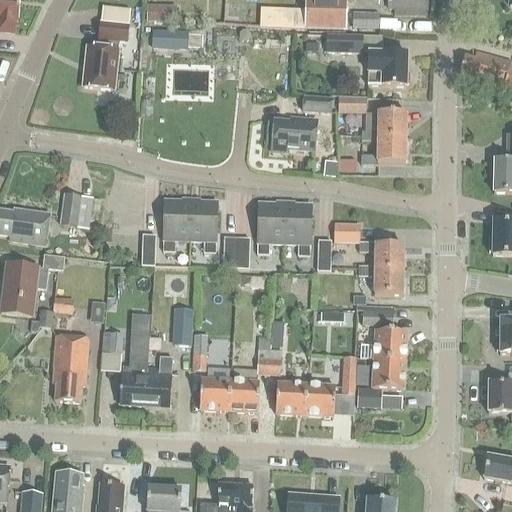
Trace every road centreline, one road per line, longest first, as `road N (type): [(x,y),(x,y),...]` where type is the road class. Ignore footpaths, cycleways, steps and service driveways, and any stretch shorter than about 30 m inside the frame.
road 1 (residential): [(450,208),(0,133)]
road 2 (residential): [(442,459),(0,439)]
road 3 (residential): [(450,208),(455,0)]
road 4 (residential): [(442,459),(447,282)]
road 5 (residential): [(0,133),(61,0)]
